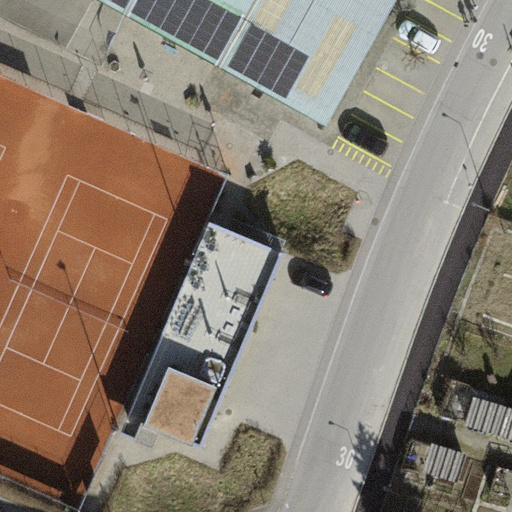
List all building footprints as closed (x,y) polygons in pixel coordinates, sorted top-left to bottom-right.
[(108,0),(325,120),(392,0),(108,0)] [(226,234),(143,430),(204,456),(288,260),(226,234)] [(511,404),(476,395),(468,425),(511,437),(511,404)] [(467,455),(425,443),(418,467),(460,479),(467,455)] [(511,482),(511,473),(500,470),(493,492),(508,496),(511,482)]
